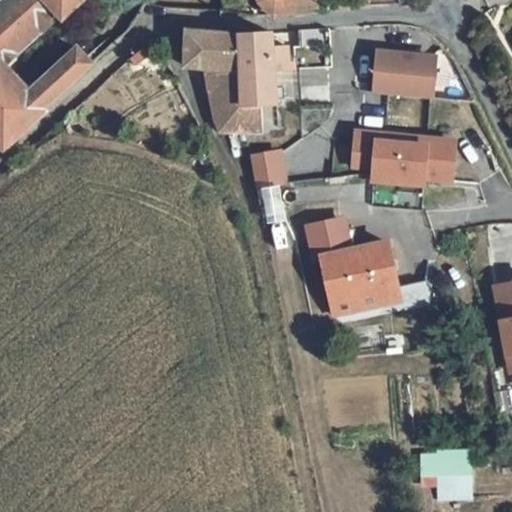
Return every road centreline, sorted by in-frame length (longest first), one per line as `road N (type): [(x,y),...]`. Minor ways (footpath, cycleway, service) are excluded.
road 1 (unclassified): [(0,162),(163,23),(439,16)]
road 2 (unclassified): [(439,16),(511,149)]
